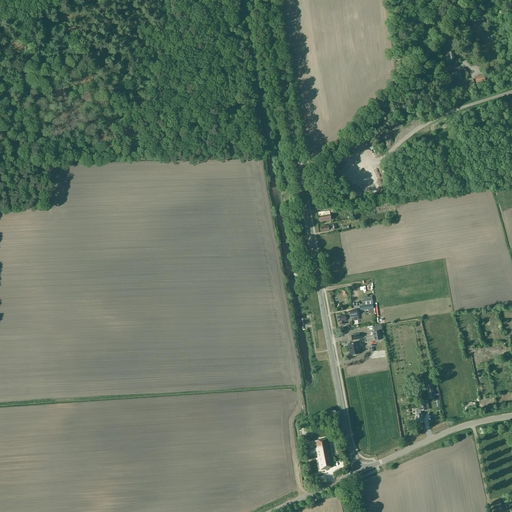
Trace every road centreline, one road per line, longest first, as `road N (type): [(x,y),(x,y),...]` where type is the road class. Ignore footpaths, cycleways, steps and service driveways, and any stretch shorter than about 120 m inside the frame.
road 1 (tertiary): [(359,471),(298,179)]
road 2 (unclassified): [(298,179),(477,2)]
road 3 (tertiary): [(298,179),(265,0)]
road 4 (tertiary): [(359,471),(457,427),(511,416)]
